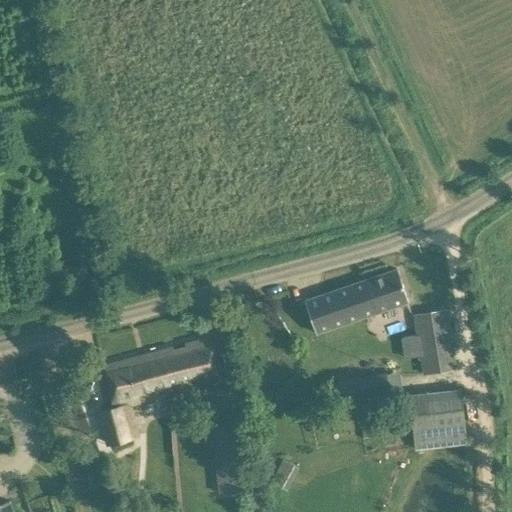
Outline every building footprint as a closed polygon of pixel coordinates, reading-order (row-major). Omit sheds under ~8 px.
[(305,300),(316,333),(408,301),(397,268),(305,300)] [(456,367),(449,329),(445,310),(415,315),(426,372),(456,367)] [(173,346),(103,365),(114,407),(103,410),(112,444),(132,438),(123,405),(223,378),(212,336),(185,343),(186,347),(174,350),(173,346)] [(385,371),(337,381),(342,404),(390,393),(385,371)] [(414,448),(468,445),(464,388),(411,391),(414,448)] [(240,423),(211,427),(216,468),(245,464),(240,423)] [(283,458),(271,481),(287,490),(299,466),(283,458)] [(13,511),(9,500),(0,503),(0,511),(13,511)]
